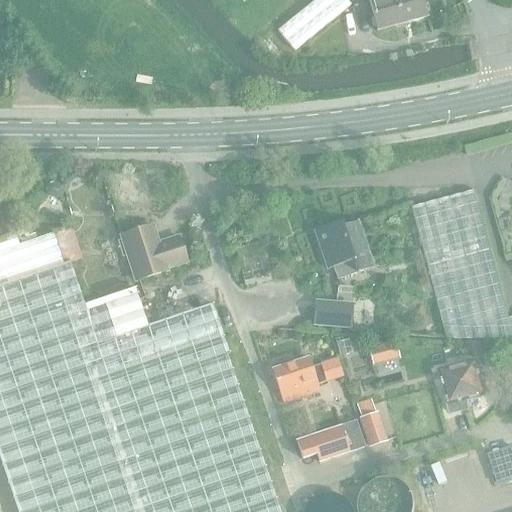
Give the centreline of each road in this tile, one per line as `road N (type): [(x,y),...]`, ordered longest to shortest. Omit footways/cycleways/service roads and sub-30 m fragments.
road 1 (unclassified): [(511,431),(295,480),(203,224),(187,135)]
road 2 (primary): [(187,135),(345,122),(505,94)]
road 3 (primary): [(0,135),(187,135)]
